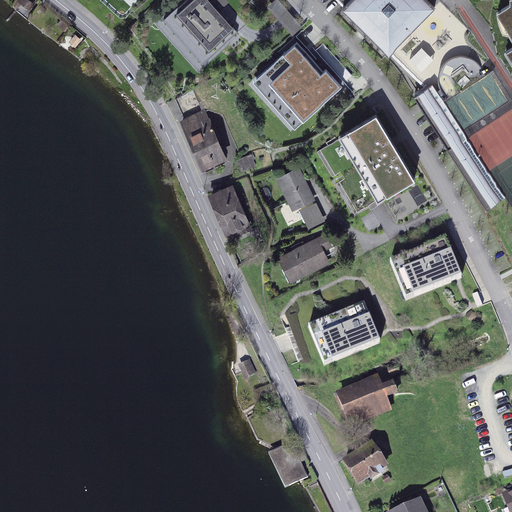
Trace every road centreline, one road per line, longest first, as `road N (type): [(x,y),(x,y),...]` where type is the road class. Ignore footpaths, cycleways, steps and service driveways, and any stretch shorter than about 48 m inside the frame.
road 1 (primary): [(345,511),(148,97),(102,40),(55,0)]
road 2 (residential): [(511,335),(435,171),(361,60),(301,0)]
